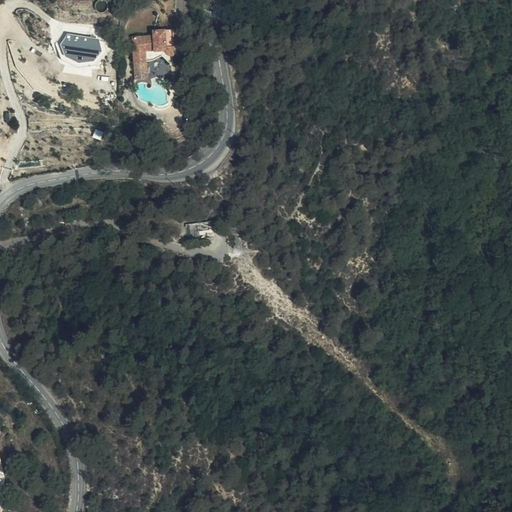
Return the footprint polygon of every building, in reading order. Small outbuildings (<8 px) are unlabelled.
[(110,8),(110,5),(108,3),(106,1),(104,1),(102,1),(99,2),(98,4),(97,6),(97,9),(98,11),(100,12),(102,13),(104,13),(107,12),(109,11),(110,8)] [(133,37),(134,63),(146,62),(146,51),(155,50),(155,52),(167,51),(167,54),(171,55),(183,54),(181,29),(153,31),(154,36),(133,37)] [(94,61),(101,50),(98,40),(69,36),(62,45),(67,56),(63,60),(68,63),(91,66),(97,65),(94,61)] [(67,56),(62,45),(56,45),(63,60),(67,56)] [(107,52),(101,50),(94,61),(97,65),(107,52)] [(146,62),(134,63),(136,79),(147,79),(146,62)]
